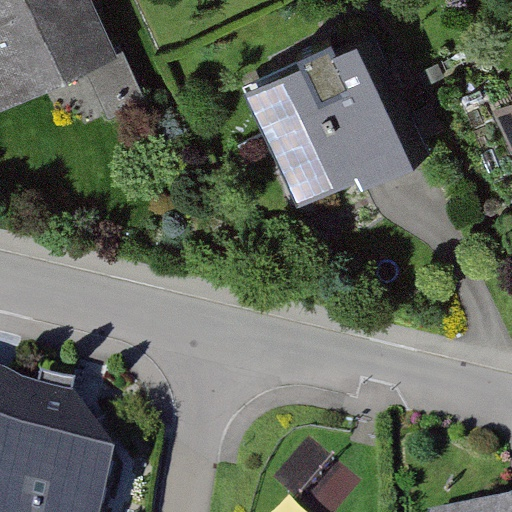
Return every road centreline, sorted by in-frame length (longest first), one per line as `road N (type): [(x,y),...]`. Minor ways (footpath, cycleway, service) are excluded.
road 1 (residential): [(221,334),(511,403)]
road 2 (residential): [(0,279),(221,334)]
road 3 (residential): [(221,334),(184,511)]
